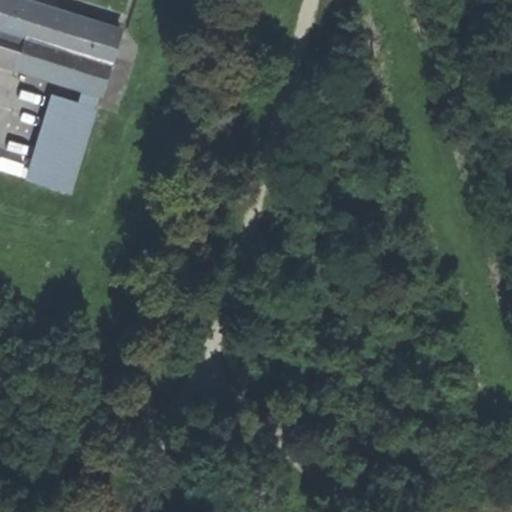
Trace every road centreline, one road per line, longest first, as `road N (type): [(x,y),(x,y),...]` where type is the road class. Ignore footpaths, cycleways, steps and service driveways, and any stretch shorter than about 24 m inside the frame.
road 1 (track): [(316,0),(231,305),(142,511)]
road 2 (track): [(380,511),(361,507),(204,366)]
